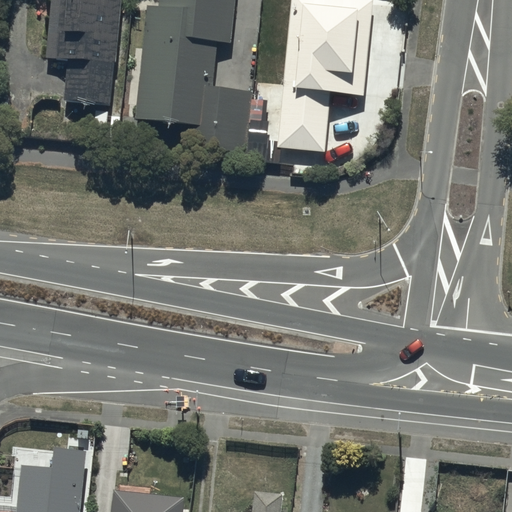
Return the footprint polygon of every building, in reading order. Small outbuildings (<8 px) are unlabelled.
[(54,0),(48,65),(71,68),(67,111),(110,115),(121,0),(54,0)] [(247,143),(250,104),(250,99),(212,96),(216,50),(230,51),(235,0),(158,0),(157,15),(146,14),(135,130),(192,135),(191,155),(246,160),(247,143)] [(372,7),(290,1),(277,156),(325,160),(330,106),(364,104),(372,7)] [(80,511),(87,451),(54,448),(52,469),(22,466),(17,511),(80,511)] [(186,511),(188,503),(116,497),(114,511),(186,511)] [(281,511),(282,503),(254,501),(252,511),(281,511)]
